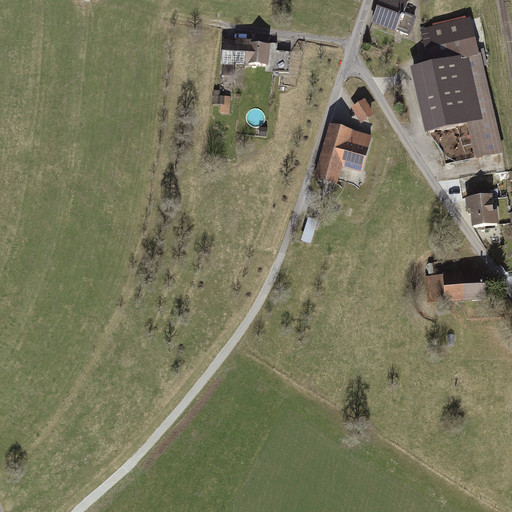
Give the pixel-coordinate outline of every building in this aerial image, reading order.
[(378,0),(376,7),(402,17),(408,0),(378,0)] [(408,39),(415,21),(402,17),(376,7),(369,25),(408,39)] [(419,30),(427,64),(464,55),(480,121),(462,125),(471,161),(503,153),(471,18),(419,30)] [(235,41),(223,41),(222,67),(267,69),(268,45),(250,44),(250,40),(246,40),(246,36),(239,35),(239,40),(235,40),(235,41)] [(427,64),(409,68),(425,134),(462,125),(480,121),(464,55),(427,64)] [(229,116),(231,99),(220,98),(221,92),(214,92),(212,107),(219,108),(219,115),(229,116)] [(366,94),(351,103),(361,120),(376,111),(366,94)] [(348,130),(329,125),(314,178),(336,184),(339,172),(351,175),(362,137),(348,133),(348,130)] [(258,140),(267,140),(267,131),(259,131),(258,140)] [(496,194),(464,197),(465,212),(471,212),(472,230),(498,228),(496,194)] [(428,277),(426,277),(427,304),(485,301),(484,271),(444,273),(444,264),(427,265),(428,277)]
